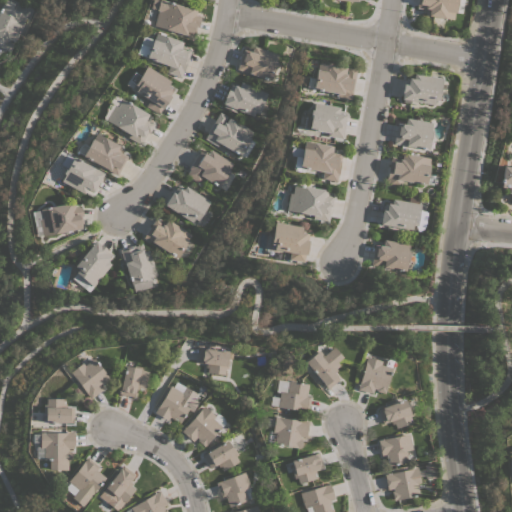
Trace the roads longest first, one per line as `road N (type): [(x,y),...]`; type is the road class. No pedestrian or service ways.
road 1 (tertiary): [(463,511),(444,361),(445,296),(490,0)]
road 2 (residential): [(348,260),(388,0)]
road 3 (residential): [(481,58),(227,15)]
road 4 (residential): [(228,0),(206,82),(123,215)]
road 5 (residential): [(193,511),(167,456),(108,427)]
